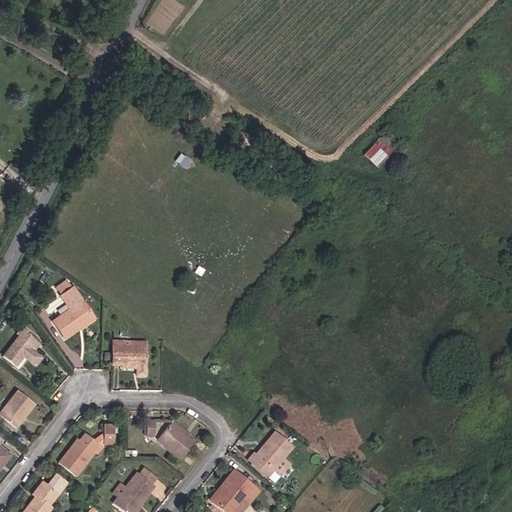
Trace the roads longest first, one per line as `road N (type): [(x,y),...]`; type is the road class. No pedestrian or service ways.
road 1 (residential): [(0,506),(81,398),(101,395),(182,401),(219,424),(222,444),(169,511)]
road 2 (tertiary): [(139,0),(0,267)]
